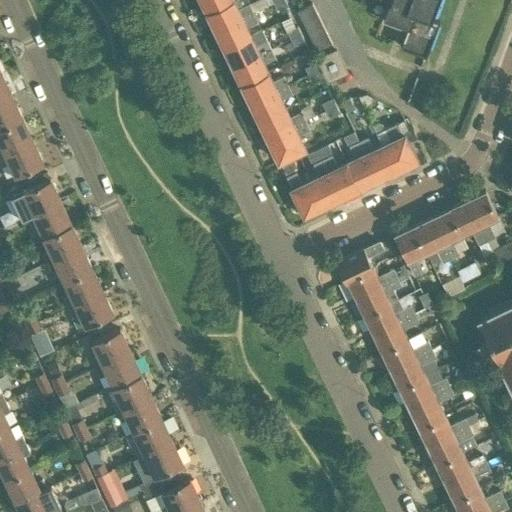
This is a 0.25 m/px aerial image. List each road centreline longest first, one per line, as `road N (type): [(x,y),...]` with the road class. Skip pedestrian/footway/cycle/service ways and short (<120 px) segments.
road 1 (residential): [(11,0),(250,511)]
road 2 (residential): [(279,256),(457,171),(482,139),(511,60)]
road 3 (residential): [(279,256),(155,0)]
road 4 (residential): [(402,511),(279,256)]
